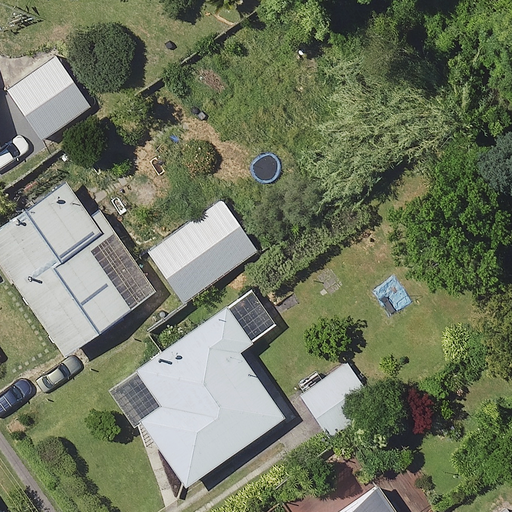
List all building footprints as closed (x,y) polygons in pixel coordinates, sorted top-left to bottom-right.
[(91,106),(58,55),(7,88),(41,138),(91,106)] [(0,259),(61,351),(150,291),(71,172),(0,219),(0,259)] [(258,249),(223,198),(147,249),(182,300),(258,249)] [(274,322),(249,285),(105,385),(130,421),(138,415),(183,480),(279,414),(234,350),(274,322)] [(346,362),(301,395),(329,431),(373,398),(346,362)] [(397,511),(359,455),(301,495),(313,511),(397,511)]
